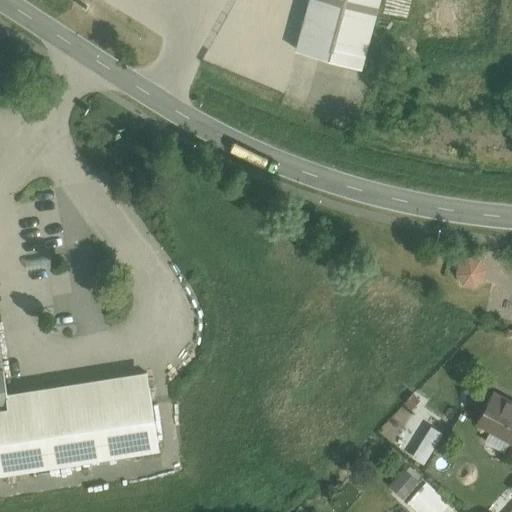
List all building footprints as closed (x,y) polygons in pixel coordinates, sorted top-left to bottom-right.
[(321,0),(310,37),(370,55),(385,0),(321,0)] [(477,256),(464,265),(463,275),(469,285),(479,288),(490,282),(494,270),(488,261),(477,256)] [(0,466),(139,445),(127,362),(0,381),(0,466)] [(511,406),(490,394),(474,424),(508,443),(511,435),(511,406)] [(438,466),(415,449),(407,459),(431,476),(438,466)] [(407,511),(464,511),(468,509),(435,474),(418,491),(438,511),(414,511),(411,509),(407,511)]
